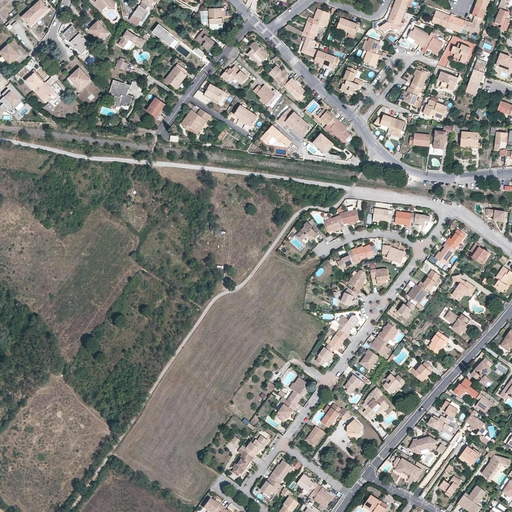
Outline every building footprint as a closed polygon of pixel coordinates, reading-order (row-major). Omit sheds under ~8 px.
[(49,9),(41,0),(40,0),(31,8),(40,17),(49,9)] [(94,0),(95,2),(104,11),(108,7),(109,5),(112,7),(116,7),(116,3),(113,0),(94,0)] [(155,8),(151,5),(154,1),(158,3),(159,0),(139,0),(154,10),(155,8)] [(396,0),(393,8),(405,12),(407,5),(409,0),(396,0)] [(486,10),(489,1),(485,0),(477,0),(477,2),(475,6),(486,10)] [(501,0),(499,8),(500,9),(507,11),(506,4),(507,0),(501,0)] [(135,12),(137,13),(134,16),(133,15),(132,15),(129,20),(138,25),(141,21),(142,21),(150,8),(142,3),(140,6),(139,5),(135,12)] [(483,19),(486,10),(475,6),(474,10),(472,15),(475,16),(483,19)] [(154,10),(152,12),(158,17),(160,14),(161,14),(162,13),(163,13),(163,12),(163,11),(163,10),(161,9),(160,9),(160,10),(156,7),(155,8),(154,10)] [(31,8),(22,17),(30,26),(40,17),(31,8)] [(221,8),(209,9),(210,24),(222,23),(222,18),(221,18),(221,8)] [(405,12),(393,8),(388,21),(400,26),(405,12)] [(329,13),(318,9),(314,18),(313,23),(319,25),(324,27),(328,18),(329,13)] [(507,11),(500,9),(495,22),(502,24),(503,25),(505,21),(507,22),(508,19),(507,19),(509,12),(507,11)] [(437,10),(432,22),(446,27),(451,15),(437,10)] [(451,15),(446,27),(461,32),(462,28),(465,21),(454,17),(455,15),(452,13),(451,15)] [(465,21),(462,28),(477,33),(478,31),(483,19),(475,16),(472,23),(465,20),(465,21)] [(338,28),(346,31),(350,21),(341,17),(338,28)] [(507,22),(505,21),(503,25),(502,24),(501,27),(500,29),(507,31),(510,23),(509,22),(510,20),(508,19),(507,22)] [(15,30),(16,30),(20,26),(16,21),(11,26),(15,30)] [(95,26),(90,31),(100,42),(109,33),(108,32),(98,21),(94,25),(95,26)] [(307,37),(314,40),(319,25),(313,23),(308,21),(303,32),(302,35),(307,37)] [(346,31),(355,34),(359,24),(350,21),(346,31)] [(171,32),(159,24),(153,32),(170,45),(175,39),(169,35),(171,32)] [(289,24),(284,28),(302,35),(303,32),(289,24)] [(71,42),(82,54),(91,45),(72,26),(60,37),(63,40),(66,37),(71,42)] [(425,45),(430,36),(415,28),(413,31),(412,30),(408,36),(415,40),(420,43),(419,45),(423,47),(425,45)] [(204,29),(195,40),(209,51),(215,43),(206,36),(208,33),(204,29)] [(139,39),(128,32),(120,45),(124,48),(129,40),(141,47),(145,40),(140,37),(139,39)] [(434,37),(430,35),(430,36),(425,45),(428,47),(433,49),(433,51),(438,54),(444,43),(436,39),(434,37)] [(316,57),(319,50),(311,47),(314,40),(307,37),(301,52),(316,57)] [(369,41),(366,49),(368,50),(375,53),(378,45),(380,41),(370,37),(369,41)] [(380,41),(378,45),(381,46),(380,50),(383,51),(384,47),(385,47),(387,42),(380,40),(380,41)] [(253,48),(250,51),(262,63),(268,56),(266,54),(263,51),(262,52),(260,49),(261,47),(256,42),(254,42),(251,46),(253,48)] [(471,49),(471,48),(459,43),(457,47),(454,45),(452,51),(456,52),(455,54),(462,57),(461,58),(466,60),(469,52),(471,49)] [(8,45),(0,52),(0,54),(9,64),(15,58),(13,56),(16,54),(8,45)] [(315,61),(324,64),(328,53),(319,50),(316,57),(315,61)] [(368,50),(364,62),(376,66),(380,55),(377,54),(375,53),(368,50)] [(250,51),(247,54),(259,66),(262,63),(250,51)] [(328,53),(324,64),(335,68),(336,64),(337,65),(339,58),(328,53)] [(510,57),(501,53),(497,65),(510,70),(511,65),(511,58),(510,57)] [(126,60),(120,58),(116,66),(126,70),(128,64),(125,63),(126,60)] [(477,63),(474,69),(470,80),(480,83),(483,76),(481,75),(482,72),(483,72),(485,66),(477,63)] [(183,79),(181,78),(185,73),(187,71),(178,64),(166,79),(177,88),(183,79)] [(231,77),(233,79),(235,77),(242,84),(248,77),(235,65),(232,69),(231,68),(229,70),(227,72),(226,71),(221,76),(227,81),(231,77)] [(286,77),(287,76),(282,70),(276,65),(269,72),(274,78),(273,79),(282,88),(285,86),(289,81),(286,77)] [(36,71),(44,78),(48,74),(40,66),(36,71)] [(347,80),(353,82),(357,70),(348,67),(344,78),(347,80)] [(69,78),(71,80),(81,70),(79,68),(69,78)] [(414,74),(416,75),(410,87),(420,92),(421,92),(429,72),(423,69),(422,71),(416,69),(414,74)] [(511,71),(503,69),(500,79),(511,83),(511,71)] [(91,80),(81,70),(71,80),(80,89),(80,90),(91,80)] [(441,86),(454,90),(459,77),(442,71),(439,80),(443,81),(441,86)] [(36,91),(44,83),(35,73),(26,81),(36,91)] [(303,93),(306,91),(292,78),(289,81),(285,86),(298,98),(303,93)] [(126,94),(123,93),(124,88),(128,90),(130,90),(130,89),(131,86),(126,84),(126,82),(125,82),(124,83),(114,80),(109,92),(112,93),(116,94),(115,96),(113,102),(115,103),(119,104),(120,102),(130,105),(133,96),(127,94),(126,94)] [(345,91),(346,89),(349,90),(348,92),(348,93),(353,95),(356,88),(359,89),(362,86),(354,82),(353,82),(347,80),(346,84),(344,83),(341,89),(345,91)] [(477,91),(480,83),(470,80),(466,91),(474,94),(475,91),(477,91)] [(138,91),(140,84),(132,81),(131,86),(130,89),(138,91)] [(44,83),(36,91),(45,102),(54,94),(44,83)] [(227,97),(229,94),(211,83),(205,93),(219,102),(223,95),(227,97)] [(254,90),(262,97),(268,103),(275,95),(264,85),(262,87),(259,85),(254,90)] [(415,105),(420,92),(410,87),(409,87),(407,92),(410,93),(408,97),(405,95),(404,95),(401,100),(415,105)] [(21,103),(8,89),(2,95),(4,97),(0,100),(3,104),(8,109),(8,110),(12,106),(15,108),(21,103)] [(49,102),(55,107),(62,100),(56,95),(49,102)] [(152,115),(156,117),(165,104),(156,98),(147,111),(152,115)] [(443,119),(448,106),(430,99),(428,104),(427,104),(423,113),(430,115),(430,114),(443,119)] [(511,103),(501,100),(498,109),(510,113),(511,109),(511,103)] [(48,113),(53,108),(49,103),(44,107),(48,113)] [(241,105),(235,115),(240,118),(239,120),(242,122),(249,111),(241,105)] [(275,114),(278,117),(285,109),(281,107),(275,114)] [(212,115),(201,108),(197,112),(192,109),(182,123),(188,128),(190,126),(196,131),(197,129),(200,131),(202,127),(200,125),(204,120),(206,122),(212,115)] [(335,116),(334,118),(326,111),(323,109),(318,115),(328,124),(329,124),(330,122),(333,125),(338,119),(335,116)] [(294,112),(292,114),(288,110),(279,120),(284,124),(286,122),(293,128),(294,127),(301,133),(307,127),(305,125),(307,123),(306,122),(294,112)] [(258,116),(249,111),(242,122),(245,124),(246,122),(252,126),(258,116)] [(393,117),(384,115),(383,118),(379,117),(375,123),(380,125),(381,123),(390,126),(393,117)] [(405,121),(393,117),(390,126),(389,129),(393,130),(392,134),(399,137),(405,121)] [(351,134),(346,130),(348,128),(338,119),(333,125),(332,127),(331,128),(345,141),(346,140),(349,142),(353,138),(350,135),(351,134)] [(443,143),(443,140),(445,140),(446,139),(447,131),(453,132),(454,125),(446,125),(444,125),(444,130),(436,130),(435,134),(434,148),(444,149),(445,143),(443,143)] [(453,132),(462,132),(461,145),(467,145),(467,144),(478,145),(478,132),(472,132),(468,131),(468,125),(454,125),(453,132)] [(197,129),(196,131),(190,126),(188,128),(197,135),(200,131),(197,129)] [(291,142),(272,126),(260,139),(270,147),(279,139),(283,143),(289,147),(291,142)] [(293,128),(292,129),(299,135),(301,133),(294,127),(293,128)] [(497,131),(496,135),(495,143),(501,144),(501,142),(504,142),(505,136),(506,132),(497,131)] [(334,144),(321,132),(312,142),(325,155),(334,144)] [(414,144),(422,145),(422,143),(429,143),(430,135),(415,133),(415,136),(414,144)] [(505,209),(488,206),(487,213),(494,214),(494,218),(504,219),(505,209)] [(343,212),(339,213),(340,214),(344,224),(350,222),(356,220),(359,219),(356,208),(353,209),(348,210),(343,212)] [(373,219),(380,220),(387,221),(387,223),(391,223),(392,215),(388,214),(388,210),(374,209),(373,219)] [(406,225),(410,225),(411,214),(400,212),(399,224),(406,225)] [(329,232),(333,230),(341,227),(342,229),(345,228),(344,224),(340,214),(325,221),(329,232)] [(414,226),(414,223),(419,224),(419,225),(425,226),(425,221),(426,216),(411,214),(410,225),(410,226),(414,226)] [(304,225),(305,226),(296,235),(301,241),(306,236),(309,238),(311,236),(313,238),(314,239),(318,235),(311,228),(312,227),(307,222),(304,225)] [(466,235),(458,229),(450,241),(448,240),(446,243),(454,249),(457,245),(458,246),(466,235)] [(471,250),(475,253),(472,257),(478,260),(480,257),(483,259),(486,255),(487,256),(489,252),(484,248),(484,249),(479,246),(480,245),(476,242),(471,250)] [(444,246),(445,247),(440,255),(438,254),(435,258),(443,263),(445,260),(448,262),(454,253),(452,252),(454,249),(446,243),(444,246)] [(382,253),(388,253),(387,258),(400,263),(404,255),(397,253),(398,251),(391,248),(391,246),(383,246),(382,253)] [(373,253),(371,247),(364,250),(363,248),(363,247),(356,249),(352,250),(356,259),(359,258),(360,258),(366,255),(367,256),(373,253)] [(348,252),(349,257),(345,259),(343,260),(342,258),(337,260),(341,269),(357,262),(356,259),(352,250),(348,252)] [(480,257),(478,260),(483,264),(488,257),(487,256),(486,255),(483,259),(480,257)] [(508,285),(505,283),(510,276),(511,277),(511,271),(510,270),(509,272),(507,271),(509,269),(504,266),(496,277),(499,279),(494,286),(503,292),(508,285)] [(372,277),(377,277),(378,285),(384,285),(383,283),(386,282),(386,280),(389,279),(387,269),(384,269),(376,270),(375,269),(371,270),(372,277)] [(418,286),(428,293),(440,275),(432,270),(423,283),(421,282),(418,286)] [(362,287),(361,286),(363,283),(365,279),(363,278),(357,274),(355,277),(353,276),(349,283),(355,288),(353,291),(358,295),(361,292),(360,291),(362,287)] [(467,282),(465,284),(463,282),(464,280),(462,279),(461,275),(453,276),(454,281),(458,281),(460,283),(452,295),(458,299),(461,295),(462,292),(466,295),(469,291),(473,293),(476,287),(467,281),(467,282)] [(420,304),(428,293),(418,286),(416,285),(411,291),(413,292),(410,297),(416,301),(420,304)] [(350,306),(352,302),(354,297),(356,299),(358,295),(353,291),(349,288),(345,293),(341,302),(350,306)] [(409,301),(406,305),(404,304),(398,312),(406,317),(409,312),(411,309),(413,310),(416,306),(409,301)] [(470,319),(462,313),(460,316),(450,309),(445,317),(454,323),(452,327),(461,332),(463,329),(466,326),(470,319)] [(356,314),(352,315),(349,319),(344,315),(341,316),(337,322),(340,324),(338,328),(339,329),(348,335),(350,331),(349,330),(352,325),(354,326),(359,320),(356,314)] [(388,342),(390,339),(392,340),(398,331),(389,324),(382,333),(381,332),(379,336),(388,342)] [(337,332),(345,338),(348,335),(339,329),(337,332)] [(511,329),(509,332),(501,343),(509,348),(510,346),(511,346),(511,329)] [(429,347),(436,352),(445,341),(447,342),(450,339),(439,331),(432,340),(433,340),(429,347)] [(335,348),(337,350),(345,338),(337,332),(333,338),(328,344),(335,348)] [(376,340),(378,341),(373,348),(385,357),(391,349),(386,346),(388,342),(379,336),(376,340)] [(447,342),(445,341),(436,352),(438,354),(447,342)] [(326,347),(325,347),(318,355),(319,356),(316,360),(323,365),(326,361),(330,355),(332,356),(334,353),(332,352),(335,348),(328,344),(326,347)] [(364,359),(366,360),(363,365),(370,370),(375,364),(379,357),(369,349),(366,354),(367,354),(364,359)] [(489,360),(486,357),(474,370),(476,371),(474,373),(473,372),(466,378),(472,382),(477,376),(479,374),(481,376),(490,367),(486,363),(489,360)] [(434,368),(426,361),(423,364),(421,362),(415,369),(414,368),(411,372),(422,381),(425,378),(431,371),(434,368)] [(384,385),(394,395),(406,382),(399,375),(396,378),(392,373),(386,379),(388,381),(384,385)] [(349,393),(353,393),(362,381),(352,374),(349,377),(351,379),(349,381),(345,387),(348,389),(346,392),(349,393)] [(307,392),(305,384),(307,382),(299,376),(295,382),(299,385),(298,386),(287,400),(294,405),(297,402),(305,392),(307,392)] [(491,382),(485,376),(483,378),(481,380),(480,381),(486,387),(491,382)] [(511,377),(510,380),(511,381),(509,384),(508,384),(500,394),(506,398),(508,394),(511,396),(511,377)] [(464,392),(465,393),(466,391),(475,398),(479,393),(470,386),(472,382),(466,378),(461,384),(461,383),(457,388),(456,387),(454,392),(461,396),(464,392)] [(265,387),(271,392),(275,385),(269,381),(265,387)] [(380,396),(384,393),(377,386),(370,394),(364,402),(365,402),(362,405),(366,409),(369,405),(367,404),(373,398),(376,400),(380,396)] [(488,411),(494,403),(480,393),(477,398),(480,400),(477,403),(488,411)] [(380,396),(376,400),(373,398),(367,404),(369,405),(366,409),(371,414),(374,411),(375,412),(381,406),(383,408),(384,409),(389,405),(380,396)] [(286,417),(289,414),(290,415),(296,407),(294,405),(287,400),(283,397),(280,401),(282,402),(284,404),(276,416),(283,421),(286,417)] [(459,410),(451,404),(451,403),(447,400),(443,407),(447,410),(446,412),(449,414),(455,417),(459,410)] [(487,413),(488,411),(477,403),(476,405),(487,413)] [(330,406),(326,412),(327,413),(321,421),(328,427),(339,413),(343,416),(347,411),(342,408),(342,409),(335,404),(332,407),(330,406)] [(366,409),(363,412),(368,417),(371,414),(366,409)] [(352,416),(347,411),(343,416),(342,418),(346,421),(352,416)] [(485,423),(477,418),(471,414),(466,422),(469,424),(471,422),(473,423),(471,425),(470,426),(472,431),(476,435),(479,431),(483,434),(486,429),(485,423)] [(447,418),(442,415),(440,418),(435,415),(434,417),(433,416),(429,423),(441,431),(444,427),(452,432),(454,427),(448,424),(451,420),(447,418)] [(355,418),(348,425),(348,433),(351,436),(358,436),(362,433),(362,426),(355,418)] [(306,440),(313,446),(324,432),(316,426),(306,440)] [(236,445),(241,440),(235,435),(230,440),(236,445)] [(259,451),(258,450),(260,447),(262,448),(263,449),(266,445),(265,444),(268,439),(262,435),(259,439),(257,438),(254,442),(252,441),(247,448),(243,445),(241,448),(245,451),(254,457),(256,454),(256,453),(258,454),(259,451)] [(490,441),(484,437),(484,435),(480,435),(480,439),(488,444),(490,441)] [(438,440),(431,436),(415,440),(410,449),(417,453),(420,448),(429,446),(434,448),(438,440)] [(442,453),(447,446),(442,443),(437,450),(442,453)] [(434,448),(429,446),(420,448),(417,453),(420,454),(422,451),(429,449),(433,450),(434,448)] [(471,466),(480,454),(473,450),(468,446),(459,457),(471,466)] [(490,460),(491,461),(482,473),(491,480),(502,465),(509,466),(511,459),(495,455),(497,450),(492,449),(489,452),(487,454),(492,458),(490,460)] [(245,470),(243,469),(246,465),(248,466),(252,460),(254,457),(245,451),(233,468),(234,469),(240,473),(242,474),(245,470)] [(396,468),(402,459),(397,456),(393,464),(394,465),(393,466),(394,466),(393,467),(396,468)] [(402,472),(403,470),(411,474),(410,476),(409,478),(415,481),(422,469),(402,457),(402,459),(396,468),(395,470),(401,473),(402,472)] [(270,477),(279,484),(288,472),(290,472),(293,468),(283,460),(280,464),(278,467),(277,467),(270,477)] [(314,483),(310,480),(307,478),(308,477),(303,474),(297,483),(304,488),(308,491),(310,488),(313,490),(318,484),(315,482),(314,482),(314,483)] [(461,480),(454,476),(448,483),(444,480),(439,487),(446,492),(445,493),(450,496),(459,484),(458,484),(461,480)] [(268,496),(271,492),(274,495),(278,490),(277,489),(280,484),(279,484),(270,477),(268,480),(260,490),(268,496)] [(511,479),(503,492),(510,496),(511,494),(511,479)] [(332,497),(328,494),(321,489),(322,487),(321,486),(318,484),(313,490),(311,493),(315,497),(313,499),(325,507),(332,497)] [(481,507),(477,504),(487,492),(477,485),(470,495),(466,492),(461,498),(468,503),(466,505),(473,510),(475,508),(478,511),(481,507)] [(371,495),(366,502),(376,509),(373,511),(384,511),(387,508),(380,504),(382,502),(371,495)] [(289,497),(283,504),(284,505),(279,511),(290,511),(291,511),(292,511),(297,503),(289,497)] [(209,511),(213,511),(214,511),(215,511),(218,511),(223,507),(224,505),(221,503),(220,503),(219,504),(214,501),(210,498),(203,508),(209,511)] [(462,506),(470,511),(475,511),(476,511),(475,511),(477,511),(478,511),(475,508),(473,510),(466,505),(468,503),(461,498),(458,503),(462,506)] [(373,511),(376,509),(366,502),(364,506),(373,511)]
